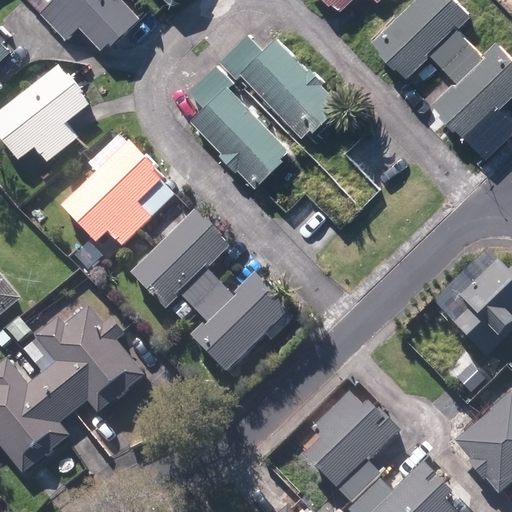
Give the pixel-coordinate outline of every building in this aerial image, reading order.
[(34,0),(71,39),(85,25),(109,51),(147,16),(132,0),(34,0)] [(384,0),(330,0),(343,12),(354,0),(380,0),(382,2),(384,0)] [(477,13),(464,0),(416,0),(375,39),(410,75),(436,50),(463,79),(435,105),(466,137),(511,93),(511,48),(503,39),(490,51),(465,25),(477,13)] [(0,89),(5,85),(0,80),(0,63),(21,42),(0,21),(0,89)] [(223,63),(239,81),(249,72),(309,139),(348,103),(284,34),(269,48),(256,33),(223,63)] [(0,127),(25,159),(42,145),(53,160),(82,137),(71,122),(97,101),(66,61),(0,114),(0,127)] [(239,81),(223,63),(194,90),(209,107),(198,117),(263,188),(300,154),(236,84),(239,81)] [(96,166),(103,173),(67,208),(115,257),(181,194),(127,136),(96,166)] [(201,210),(135,273),(169,309),(185,294),(210,321),(194,336),(229,372),(292,311),(260,278),(241,297),(215,269),(237,247),(201,210)] [(490,357),(511,336),(511,253),(501,242),(438,302),(490,357)] [(0,319),(26,299),(0,266),(0,319)] [(0,440),(28,477),(77,439),(66,424),(94,403),(102,414),(150,377),(123,343),(133,335),(116,314),(107,320),(90,298),(27,348),(46,373),(36,381),(15,355),(0,366),(0,440)] [(323,437),(307,452),(357,505),(384,479),(388,475),(375,462),(405,432),(360,385),(315,429),(323,437)] [(504,496),(511,489),(511,394),(457,441),(504,496)] [(396,493),(384,479),(357,505),(353,509),(356,511),(460,511),(452,503),(461,494),(429,461),(396,493)]
